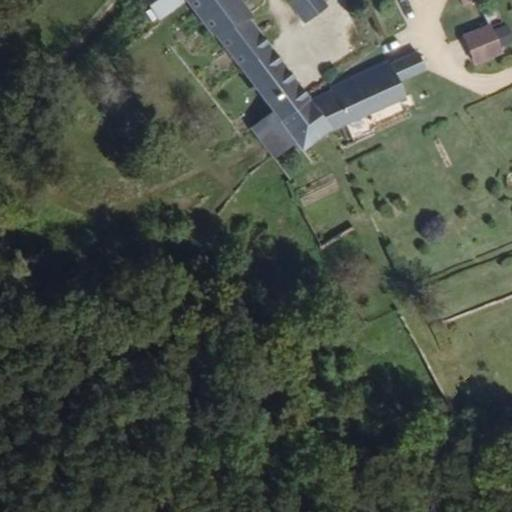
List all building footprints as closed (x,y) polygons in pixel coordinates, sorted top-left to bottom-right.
[(138,0),(147,11),(163,0),(138,0)] [(240,0),(175,0),(180,7),(196,32),(240,0)] [(281,38),(255,0),(240,0),(196,32),(207,48),(226,77),(281,38)] [(303,24),(325,5),(320,0),(286,0),(284,2),(303,24)] [(207,48),(196,32),(180,7),(170,15),(197,54),(207,48)] [(187,69),(135,17),(108,42),(159,97),(187,69)] [(477,49),(502,35),(494,20),(468,34),(477,49)] [(329,122),(406,78),(400,66),(423,53),(413,36),(320,96),(313,85),(258,125),(265,137),(270,146),(244,165),(259,190),(288,172),(282,163),(329,122)] [(313,85),(281,38),(226,77),(258,125),(313,85)] [(244,165),(270,146),(265,137),(237,153),(244,165)]
